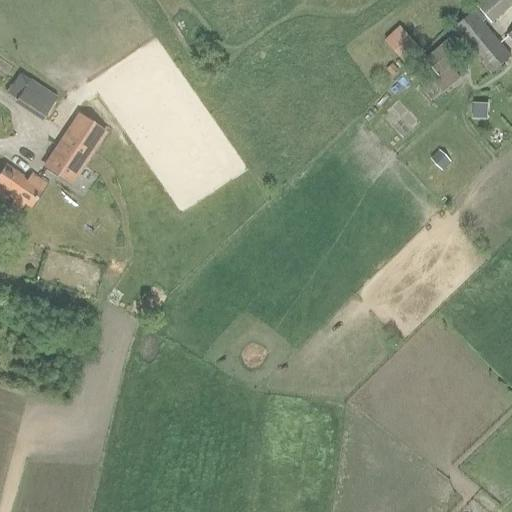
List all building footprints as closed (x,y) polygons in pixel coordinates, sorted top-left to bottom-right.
[(511,6),(511,0),(485,0),(478,6),(492,23),(511,6)] [(511,59),(511,55),(473,13),(454,31),(492,76),(511,59)] [(400,24),(385,39),(402,57),(417,42),(400,24)] [(464,55),(450,38),(425,60),(438,76),(433,80),(444,93),(461,79),(451,66),(464,55)] [(7,94),(45,116),(58,93),(20,71),(7,94)] [(473,118),(487,119),(488,104),(474,103),(473,118)] [(105,131),(82,116),(47,169),(70,185),(105,131)] [(442,172),(453,163),(440,150),(430,159),(442,172)] [(31,209),(48,185),(31,174),(27,180),(7,167),(0,177),(0,199),(11,207),(10,208),(19,214),(24,205),(31,209)]
